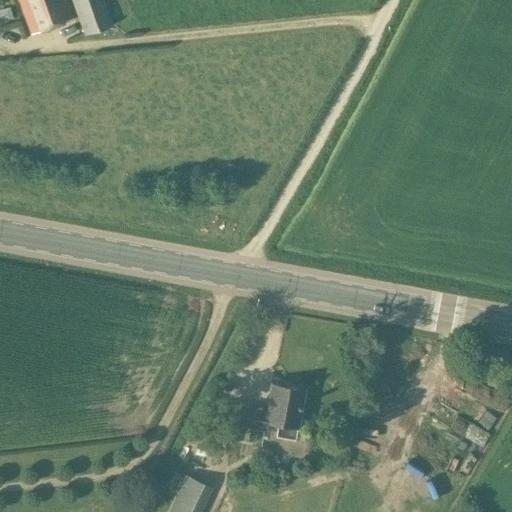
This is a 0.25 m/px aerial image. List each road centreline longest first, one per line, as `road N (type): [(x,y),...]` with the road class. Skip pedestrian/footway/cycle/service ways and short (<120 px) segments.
road 1 (unclassified): [(236,275),(391,0)]
road 2 (tertiary): [(511,327),(236,275)]
road 3 (tertiary): [(236,275),(0,231)]
